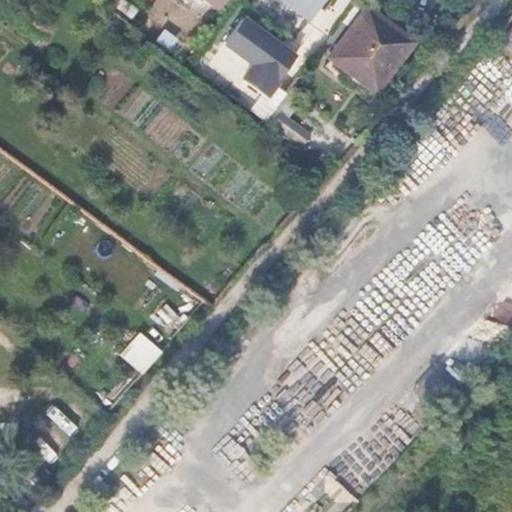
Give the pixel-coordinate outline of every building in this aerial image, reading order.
[(131,5),(125,0),(118,0),(114,6),(124,14),(131,5)] [(324,0),(284,0),(311,19),(324,0)] [(414,42),(367,8),(332,56),(377,90),(414,42)] [(294,58),(243,19),(226,42),(255,64),(244,80),(266,96),(294,58)] [(311,134),(282,112),(273,124),(303,146),(311,134)] [(165,328),(177,319),(165,304),(153,313),(165,328)] [(160,352),(140,334),(122,356),(142,372),(160,352)] [(460,384),(437,363),(410,393),(421,402),(410,414),(420,423),(440,401),(442,403),(460,384)]
